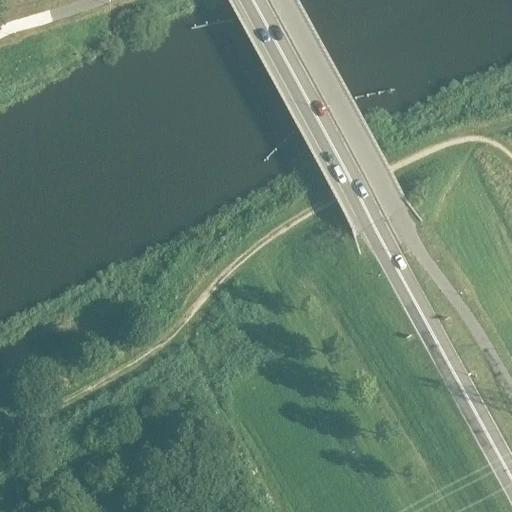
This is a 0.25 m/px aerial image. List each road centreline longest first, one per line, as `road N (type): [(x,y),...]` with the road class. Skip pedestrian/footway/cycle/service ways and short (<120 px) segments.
road 1 (secondary): [(511,479),(248,0)]
road 2 (unknown): [(182,331),(283,511)]
